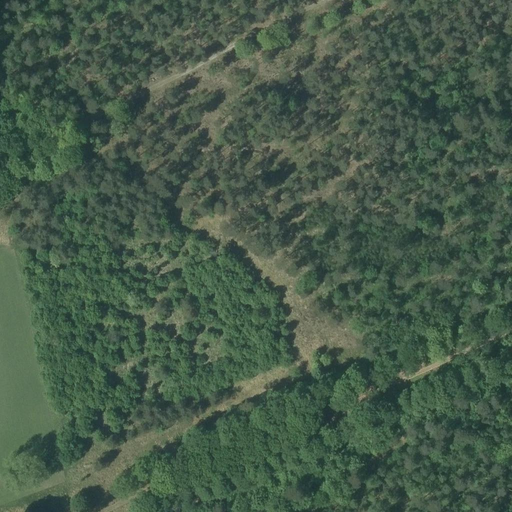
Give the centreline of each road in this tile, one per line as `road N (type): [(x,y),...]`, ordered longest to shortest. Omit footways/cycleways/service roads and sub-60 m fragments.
road 1 (track): [(124,511),(511,335)]
road 2 (track): [(356,0),(0,184)]
